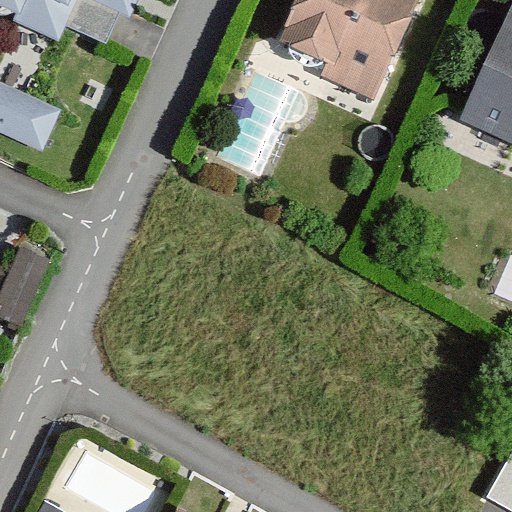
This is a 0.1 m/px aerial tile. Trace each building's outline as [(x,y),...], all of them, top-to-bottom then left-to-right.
[(0,0),(0,10),(58,38),(64,26),(105,44),(120,11),(130,16),(137,0),(0,0)] [(298,0),(280,42),(329,63),(324,76),(373,97),(416,0),(298,0)] [(511,10),(472,99),(463,118),(511,140),(511,10)] [(60,110),(0,83),(0,133),(42,152),(60,110)] [(51,263),(26,251),(0,304),(0,318),(20,328),(51,263)] [(511,455),(490,497),(511,508),(511,455)] [(62,511),(44,502),(38,511),(62,511)]
